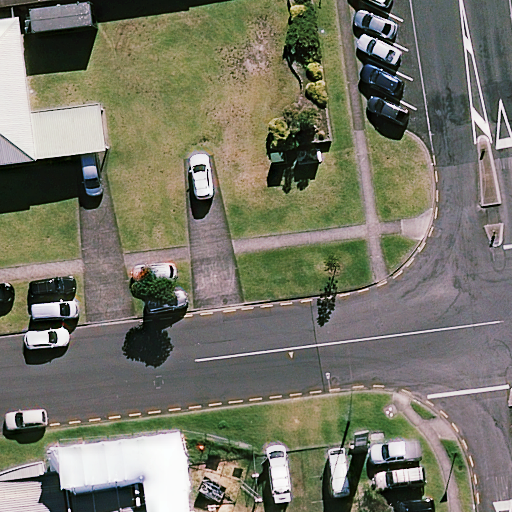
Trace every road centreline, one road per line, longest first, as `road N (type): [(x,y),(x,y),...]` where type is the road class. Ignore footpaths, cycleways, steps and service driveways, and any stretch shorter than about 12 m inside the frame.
road 1 (residential): [(0,382),(508,317)]
road 2 (residential): [(466,0),(508,317)]
